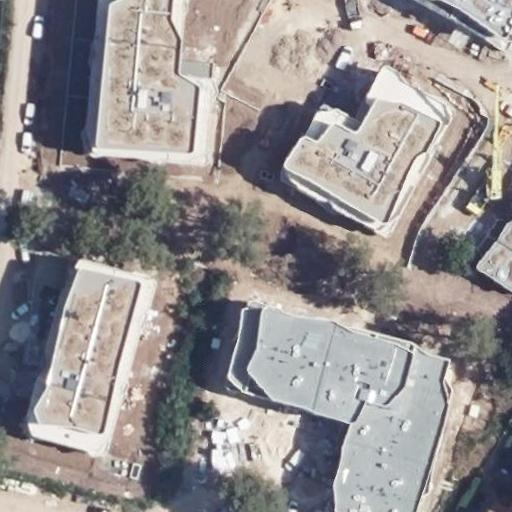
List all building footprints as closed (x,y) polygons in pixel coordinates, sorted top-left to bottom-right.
[(99,0),(91,159),(205,168),(211,89),(179,79),(182,43),(186,0),(99,0)] [(511,0),(424,0),(430,4),(438,0),(503,38),(508,34),(511,27),(511,0)] [(400,75),(382,67),(365,99),(372,105),(361,124),(320,107),(298,140),(284,168),(297,189),(323,203),(329,200),(331,208),(387,237),(392,223),(398,213),(427,160),(450,124),(445,105),(418,93),(404,85),(400,75)] [(511,221),(511,222),(508,223),(495,241),(476,266),(476,270),(511,293),(511,221)] [(152,281),(75,262),(50,383),(25,418),(31,442),(103,454),(152,281)] [(339,321),(247,305),(238,314),(227,377),(241,390),(351,425),(342,448),(334,486),(337,511),(414,511),(449,391),(440,382),(448,360),(407,346),(339,321)] [(511,511),(511,502),(509,508),(496,500),(488,511),(511,511)]
